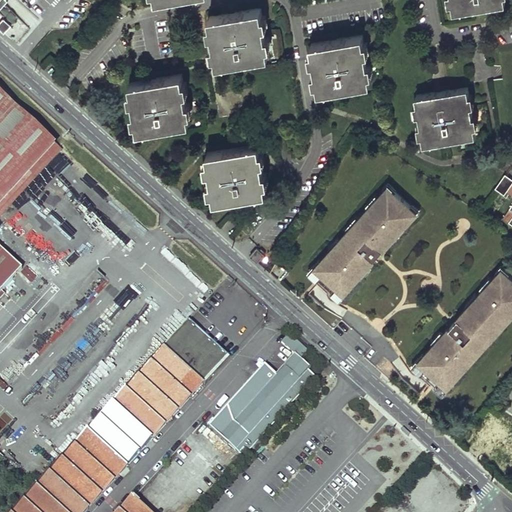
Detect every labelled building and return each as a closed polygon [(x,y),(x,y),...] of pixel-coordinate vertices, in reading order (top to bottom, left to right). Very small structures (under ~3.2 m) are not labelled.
[(267,55),(259,8),(208,16),(215,63),(267,55)] [(0,21),(0,27),(5,32),(12,24),(4,17),(0,21)] [(361,35),(310,43),(318,90),(369,82),(361,35)] [(188,122),(180,74),(128,83),(136,130),(188,122)] [(467,87),(416,95),(424,142),(475,134),(467,87)] [(0,292),(23,268),(0,246),(0,217),(63,150),(0,90),(0,292)] [(265,190),(257,143),(205,151),(214,199),(265,190)] [(31,210),(71,232),(70,230),(75,220),(91,229),(91,244),(79,250),(79,256),(110,256),(113,254),(125,233),(51,192),(76,193),(79,194),(75,186),(83,182),(88,191),(90,191),(68,147),(55,171),(58,178),(65,182),(65,190),(56,185),(51,185),(40,190),(48,205),(48,212),(38,207),(31,210)] [(511,183),(511,178),(505,174),(496,188),(505,194),(511,183)] [(331,249),(311,270),(339,296),(358,275),(357,273),(366,264),(367,265),(392,239),(390,237),(400,226),(402,228),(417,212),(389,186),(379,197),(381,198),(371,208),(370,207),(359,218),(361,220),(351,230),(349,229),(339,239),(341,241),(333,251),(331,249)] [(511,203),(503,217),(511,223),(511,203)] [(264,254),(257,248),(251,254),(258,260),(264,254)] [(511,314),(511,277),(502,268),(492,280),(494,281),(485,291),(483,290),(478,296),(480,298),(470,309),(468,307),(457,318),(461,322),(458,325),(454,322),(444,333),(445,335),(436,345),(435,343),(415,365),(444,391),(511,314)] [(90,511),(231,360),(188,320),(9,511),(90,511)] [(307,351),(288,334),(281,341),(294,353),(275,374),(266,365),(228,407),(233,420),(222,432),(228,438),(225,442),(242,458),(307,387),(314,393),(323,383),(308,370),(310,367),(300,358),(307,351)] [(511,425),(485,413),(474,435),(511,453),(511,452),(511,425)] [(150,511),(134,497),(120,511),(150,511)]
